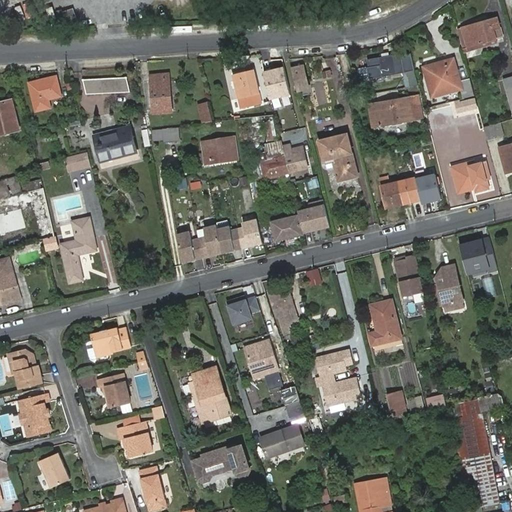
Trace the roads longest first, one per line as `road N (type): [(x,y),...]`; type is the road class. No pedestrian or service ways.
road 1 (residential): [(511,208),(47,323)]
road 2 (unclassified): [(434,0),(382,27),(275,41),(0,53)]
road 3 (residential): [(47,323),(89,456),(107,471)]
